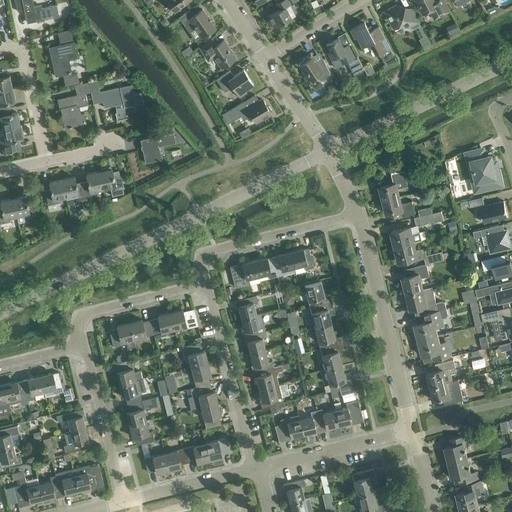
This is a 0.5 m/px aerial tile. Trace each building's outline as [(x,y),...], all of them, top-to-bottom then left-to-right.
[(58,15),(56,5),(41,8),(40,5),(34,7),(32,0),(14,0),(17,11),(24,9),(27,22),(58,15)] [(165,0),(174,11),(183,5),(189,0),(165,0)] [(287,0),(281,0),(275,3),(278,9),(267,15),(269,18),(268,19),(270,23),(271,22),(274,27),(291,18),(285,7),(290,4),(287,0)] [(448,9),(445,4),(443,0),(415,0),(423,13),(430,10),(433,17),(448,9)] [(316,14),(324,9),(321,3),(313,8),(316,14)] [(420,25),(415,16),(411,7),(410,8),(404,12),(401,6),(399,5),(398,7),(397,7),(394,8),(393,6),(384,11),(393,28),(401,24),(411,27),(412,29),(420,25)] [(186,27),(190,27),(193,25),(202,37),(215,28),(211,21),(212,21),(208,15),(207,15),(202,9),(194,14),(190,9),(182,14),(179,17),(186,27)] [(397,60),(393,54),(379,26),(372,29),(371,25),(367,27),(364,22),(350,29),(355,38),(357,37),(362,47),(369,43),(375,56),(379,54),(386,66),(397,60)] [(65,86),(74,84),(79,83),(77,73),(71,74),(70,72),(72,72),(71,72),(70,68),(69,68),(67,59),(76,57),(73,41),(70,29),(58,32),(60,44),(50,46),(52,53),(54,53),(55,57),(51,58),(55,76),(63,74),(65,86)] [(336,67),(347,61),(354,74),(364,69),(357,56),(355,57),(348,44),(343,46),(339,37),(326,44),(330,52),(328,53),(336,67)] [(221,67),(226,64),(235,59),(227,48),(229,47),(224,39),(216,45),(212,38),(199,47),(208,60),(214,56),(221,67)] [(317,62),(313,56),(309,58),(308,56),(303,58),(303,61),(303,62),(299,65),(309,80),(317,74),(321,80),(330,74),(322,58),(317,62)] [(232,86),(239,97),(246,92),(245,90),(253,85),(247,76),(248,75),(243,69),(233,75),(229,69),(221,75),(216,78),(224,91),(232,86)] [(0,90),(12,88),(9,75),(0,77),(0,74),(0,90)] [(88,81),(91,92),(93,103),(103,101),(104,107),(118,104),(119,107),(116,108),(116,112),(115,112),(117,120),(128,117),(127,114),(126,114),(125,106),(136,104),(131,84),(100,91),(97,79),(88,81)] [(88,81),(79,83),(74,84),(76,94),(57,98),(59,108),(61,108),(65,127),(69,127),(72,126),(86,123),(84,113),(79,114),(77,106),(87,104),(84,93),(91,92),(88,81)] [(334,83),(327,86),(330,93),(337,90),(334,83)] [(0,110),(7,109),(6,102),(9,102),(15,100),(12,88),(0,90),(0,110)] [(250,97),(222,113),(227,123),(228,123),(227,122),(241,114),(242,116),(246,117),(251,114),(256,122),(271,113),(262,99),(254,104),(250,97)] [(3,128),(20,125),(17,112),(9,114),(7,109),(0,110),(0,122),(1,122),(3,128)] [(20,125),(3,128),(3,129),(0,129),(0,136),(1,137),(4,152),(20,148),(17,139),(23,137),(20,125)] [(144,138),(140,139),(145,163),(155,160),(162,159),(159,146),(176,142),(173,132),(172,125),(165,127),(158,128),(155,129),(156,135),(144,138)] [(65,139),(57,141),(58,147),(67,146),(65,139)] [(485,180),(487,189),(502,185),(497,169),(495,170),(491,155),(485,157),(481,149),(467,156),(470,163),(472,162),(477,181),(485,180)] [(101,170),(99,171),(103,189),(110,187),(111,190),(112,195),(123,193),(122,188),(122,186),(122,185),(120,177),(119,176),(113,177),(112,171),(111,168),(110,166),(101,168),(101,170)] [(380,186),(383,200),(400,196),(398,189),(408,186),(404,170),(391,173),(393,183),(380,186)] [(88,182),(82,184),(85,196),(96,194),(96,190),(103,189),(99,171),(86,174),(88,182)] [(74,176),(62,179),(67,203),(86,199),(85,196),(82,184),(76,185),(74,176)] [(66,197),(67,203),(62,179),(49,182),(51,191),(45,192),(48,205),(59,202),(58,199),(66,197)] [(443,185),(441,188),(442,190),(446,193),(448,193),(450,191),(450,188),(445,185),(443,185)] [(25,195),(13,198),(17,216),(18,221),(20,222),(24,221),(25,219),(25,217),(36,215),(33,203),(27,204),(25,195)] [(401,203),(400,196),(383,200),(387,214),(400,210),(402,217),(415,213),(412,200),(401,203)] [(479,197),(469,199),(471,206),(481,204),(479,197)] [(10,217),(17,216),(13,198),(0,201),(2,210),(0,210),(0,223),(11,221),(10,217)] [(508,217),(504,201),(480,206),(484,222),(508,217)] [(420,216),(433,213),(431,206),(418,210),(420,216)] [(420,216),(414,217),(417,225),(418,225),(431,222),(431,223),(435,222),(443,220),(441,211),(433,213),(420,216)] [(455,220),(448,222),(450,232),(457,230),(455,220)] [(391,231),(395,247),(422,240),(419,231),(412,233),(411,226),(391,231)] [(491,226),(479,229),(482,245),(489,243),(491,252),(511,247),(507,229),(493,232),(491,226)] [(323,242),(321,236),(314,237),(315,244),(323,242)] [(426,264),(427,264),(445,259),(443,250),(426,254),(425,247),(416,249),(415,242),(422,240),(395,247),(399,262),(424,256),(426,264)] [(303,248),(290,251),(294,266),(295,271),(296,273),(306,271),(305,269),(313,267),(309,247),(303,249),(303,248)] [(295,271),(290,251),(278,254),(278,255),(273,256),(278,276),(295,271)] [(475,252),(467,254),(469,262),(476,260),(475,252)] [(504,254),(482,259),(484,270),(493,268),(495,279),(511,274),(511,266),(510,260),(506,261),(504,254)] [(466,255),(457,257),(459,265),(467,263),(466,255)] [(269,278),(278,276),(273,256),(267,258),(267,257),(254,260),(258,276),(268,273),(269,278)] [(249,278),(258,276),(254,260),(242,263),(239,261),(236,265),(235,265),(230,266),(235,286),(250,283),(249,278)] [(402,277),(406,293),(423,289),(420,278),(430,275),(427,264),(426,264),(414,267),(415,274),(402,277)] [(511,280),(487,286),(488,286),(489,293),(490,293),(496,291),(498,301),(499,302),(499,303),(500,302),(502,302),(503,302),(503,303),(509,301),(509,300),(511,299),(511,280)] [(305,285),(310,306),(332,301),(330,294),(324,295),(321,281),(305,285)] [(423,289),(406,293),(410,309),(423,306),(425,314),(447,308),(445,302),(442,301),(436,302),(432,287),(423,289)] [(238,306),(241,318),(261,313),(256,314),(254,302),(258,301),(256,294),(235,300),(236,306),(238,306)] [(333,307),(332,301),(310,306),(315,327),(331,323),(327,309),(333,307)] [(477,301),(469,303),(471,311),(479,309),(477,301)] [(481,313),(483,321),(498,318),(503,338),(510,336),(511,337),(511,336),(511,314),(510,307),(511,306),(481,313)] [(447,308),(425,314),(427,321),(414,324),(418,340),(438,335),(436,326),(442,325),(440,318),(447,317),(448,314),(447,308)] [(182,309),(170,312),(174,328),(186,325),(187,328),(198,325),(194,309),(183,312),(182,309)] [(158,318),(150,320),(154,334),(155,337),(159,336),(169,334),(168,329),(174,328),(170,312),(158,315),(158,318)] [(265,331),(261,313),(241,318),(243,325),(241,325),(244,336),(265,331)] [(154,334),(150,320),(142,322),(141,319),(129,322),(133,338),(146,335),(146,336),(154,334)] [(133,338),(129,322),(117,325),(118,328),(109,330),(113,346),(122,344),(122,345),(126,344),(127,348),(135,346),(133,338)] [(315,327),(320,348),(342,342),(341,336),(335,337),(331,323),(315,327)] [(266,336),(265,331),(244,336),(245,342),(247,341),(250,353),(265,349),(262,337),(266,336)] [(440,342),(438,335),(418,340),(422,355),(432,353),(434,361),(450,356),(446,341),(440,342)] [(189,353),(192,366),(208,362),(205,350),(201,350),(199,342),(196,343),(184,346),(186,354),(189,353)] [(344,349),(342,342),(320,348),(326,369),(342,365),(338,351),(344,349)] [(251,365),(253,371),(274,366),(272,360),(268,361),(265,349),(250,353),(253,365),(251,365)] [(119,384),(142,378),(140,371),(135,372),(134,367),(132,358),(117,362),(119,371),(116,372),(119,384)] [(426,373),(430,386),(446,382),(444,374),(457,371),(454,359),(439,362),(441,369),(426,373)] [(208,362),(192,366),(195,377),(194,377),(196,386),(191,387),(209,383),(207,375),(211,374),(208,362)] [(282,364),(274,366),(253,371),(255,382),(257,381),(259,388),(278,384),(275,372),(283,370),(282,364)] [(345,379),(342,365),(326,369),(331,390),(351,385),(352,385),(353,385),(351,378),(345,379)] [(40,375),(45,397),(45,395),(63,391),(58,372),(52,373),(52,372),(40,375)] [(28,379),(22,381),(27,400),(35,398),(36,400),(45,397),(40,375),(27,378),(28,379)] [(144,389),(142,378),(119,384),(122,396),(125,395),(127,403),(142,399),(140,390),(144,389)] [(16,381),(4,384),(9,404),(21,401),(22,404),(28,403),(27,400),(22,381),(17,382),(16,381)] [(448,389),(446,382),(430,386),(433,400),(448,396),(450,403),(464,400),(461,386),(448,389)] [(202,406),(218,402),(215,390),(211,391),(209,383),(191,387),(193,396),(188,397),(191,409),(202,406)] [(0,406),(9,404),(4,384),(0,385),(0,406)] [(283,402),(278,384),(259,388),(261,395),(259,396),(262,407),(275,404),(281,402),(283,402)] [(352,385),(351,385),(331,390),(333,397),(338,396),(337,394),(353,390),(352,385)] [(66,400),(73,398),(71,388),(63,390),(66,400)] [(129,424),(147,420),(144,409),(158,405),(156,396),(142,400),(142,399),(127,403),(129,411),(126,412),(129,424)] [(347,407),(335,410),(339,425),(346,423),(346,425),(363,421),(362,418),(362,417),(361,411),(360,410),(358,399),(346,402),(347,407)] [(218,402),(202,406),(205,417),(203,418),(206,427),(220,424),(218,415),(221,415),(218,402)] [(71,431),(85,427),(82,415),(84,415),(83,408),(57,415),(58,421),(68,418),(71,431)] [(327,428),(339,425),(335,410),(323,413),(322,409),(316,410),(321,431),(327,430),(327,428)] [(316,433),(321,431),(316,410),(311,411),(312,416),(300,419),(303,434),(315,431),(316,433)] [(303,434),(300,419),(298,414),(280,419),(281,424),(275,425),(279,442),(292,439),(291,437),(303,434)] [(147,420),(129,424),(132,437),(136,436),(138,444),(155,440),(153,431),(150,431),(147,420)] [(0,448),(13,445),(11,435),(19,433),(17,425),(0,429),(0,448)] [(85,427),(71,431),(73,442),(64,444),(65,451),(92,445),(90,438),(88,439),(85,427)] [(473,436),(480,434),(483,433),(481,427),(471,430),(473,436)] [(39,431),(33,433),(34,439),(41,438),(39,431)] [(445,446),(449,462),(467,457),(465,450),(466,450),(466,447),(465,447),(463,442),(469,440),(468,434),(449,439),(451,445),(445,446)] [(218,440),(205,443),(210,459),(222,456),(221,453),(229,451),(226,437),(218,439),(218,440)] [(194,445),(185,447),(188,461),(196,459),(197,462),(210,459),(205,443),(195,446),(194,445)] [(13,445),(0,448),(0,457),(1,461),(0,460),(0,465),(1,467),(22,462),(20,455),(16,456),(13,445)] [(45,448),(47,457),(55,455),(53,446),(45,448)] [(165,453),(169,469),(181,466),(180,463),(188,461),(185,447),(177,449),(178,450),(165,453)] [(511,451),(511,447),(500,449),(502,458),(511,455),(511,451)] [(157,472),(169,469),(165,453),(154,456),(154,455),(144,457),(147,471),(156,469),(157,472)] [(469,464),(467,457),(449,462),(452,478),(459,476),(460,482),(478,477),(477,470),(471,472),(470,467),(471,466),(470,463),(469,464)] [(74,474),(78,490),(90,487),(90,489),(104,485),(99,464),(85,467),(86,471),(74,474)] [(352,473),(357,494),(373,490),(369,476),(375,475),(374,468),(352,473)] [(66,492),(78,490),(74,474),(63,477),(62,473),(56,474),(62,496),(66,495),(66,492)] [(51,480),(39,483),(43,498),(54,495),(55,497),(62,496),(56,474),(50,476),(51,480)] [(18,485),(13,486),(19,506),(25,505),(31,503),(31,501),(35,500),(43,498),(39,483),(37,477),(26,480),(25,477),(18,478),(20,484),(18,485)] [(286,490),(289,502),(304,498),(301,486),(306,485),(304,479),(283,484),(284,490),(286,490)] [(456,493),(460,509),(479,504),(476,493),(484,491),(481,480),(467,484),(469,490),(456,493)] [(376,505),(373,490),(357,494),(361,511),(376,511),(384,510),(382,503),(376,505)] [(330,491),(322,493),(325,502),(333,500),(330,491)] [(304,498),(289,502),(291,508),(291,511),(312,511),(309,497),(304,498)]
